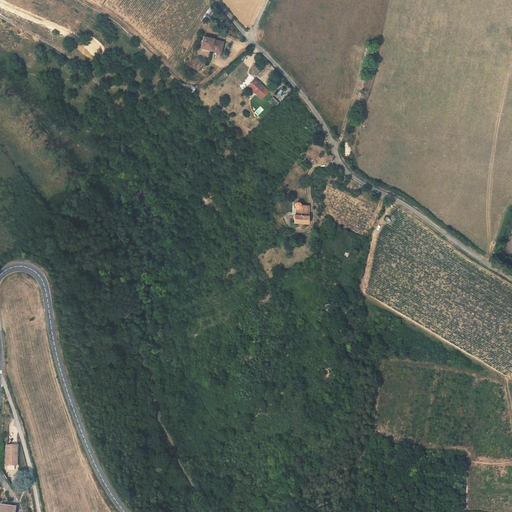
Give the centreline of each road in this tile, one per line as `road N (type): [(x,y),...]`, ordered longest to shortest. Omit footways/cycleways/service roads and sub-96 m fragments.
road 1 (residential): [(249,39),(302,90),(361,179),(511,278)]
road 2 (secondary): [(0,273),(20,266),(39,275),(69,397),(124,511)]
road 3 (track): [(210,511),(158,415),(128,319),(127,285)]
road 4 (track): [(85,0),(199,85),(249,39)]
road 5 (track): [(361,291),(506,380)]
road 6 (residential): [(0,380),(35,511)]
